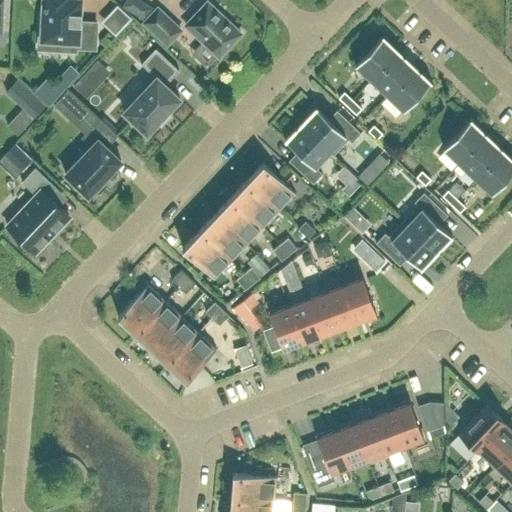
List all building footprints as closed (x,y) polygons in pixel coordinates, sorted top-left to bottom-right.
[(39,12),(38,27),(42,27),(41,38),(76,40),(76,46),(95,48),(96,22),(80,21),(80,11),(79,11),(79,0),(43,0),(43,12),(39,12)] [(185,24),(219,56),(241,32),(207,0),(185,24)] [(144,21),(167,43),(180,29),(157,7),(144,21)] [(370,78),(398,49),(382,34),(355,64),(370,78)] [(160,121),(169,112),(167,110),(179,97),(165,84),(178,69),(155,47),(140,63),(155,76),(123,111),(146,132),(159,119),(160,121)] [(370,78),(387,94),(415,65),(398,49),(370,78)] [(91,84),(102,56),(91,52),(80,79),(91,84)] [(431,80),(415,65),(387,94),(403,109),(431,80)] [(20,110),(30,120),(43,106),(15,80),(5,90),(23,107),(20,110)] [(338,97),(347,105),(352,99),(344,91),(338,97)] [(352,99),(347,105),(356,113),(361,107),(352,99)] [(348,138),(351,142),(361,132),(336,109),(327,117),(316,106),(315,105),(300,122),(333,154),(348,138)] [(443,147),(459,162),(486,133),(470,117),(443,147)] [(106,146),(116,135),(99,119),(82,136),(91,145),(65,172),(88,194),(121,159),(106,146)] [(332,154),(333,154),(300,122),(284,139),(285,139),(297,150),(288,159),(312,182),(322,172),(315,166),(329,151),(332,154)] [(373,124),(367,130),(376,138),(382,132),(373,124)] [(459,162),(475,177),(502,148),(486,133),(459,162)] [(0,151),(17,164),(25,153),(8,140),(0,151)] [(511,170),(511,157),(502,148),(475,177),(491,193),(511,170)] [(294,191),(262,161),(246,179),(278,209),(294,191)] [(7,225),(34,251),(68,215),(47,194),(55,185),(35,166),(21,181),(36,194),(7,225)] [(421,170),(416,176),(424,184),(430,178),(421,170)] [(230,195),(262,226),(278,209),(246,179),(230,195)] [(442,195),(450,203),(456,197),(447,189),(442,195)] [(452,234),(451,233),(450,234),(439,223),(447,214),(423,191),(414,201),(417,204),(403,219),(436,251),(452,234)] [(214,212),(246,243),(262,226),(230,195),(214,212)] [(456,197),(450,203),(459,211),(465,205),(456,197)] [(198,229),(230,259),(246,243),(214,212),(198,229)] [(420,268),(436,251),(403,219),(388,235),(384,231),(375,241),(399,264),(408,255),(420,266),(419,267),(420,268)] [(308,237),(315,230),(304,220),(298,227),(308,237)] [(182,247),(214,277),(230,259),(198,229),(182,247)] [(296,247),(287,236),(280,242),(289,253),(296,247)] [(272,249),(281,260),(289,253),(280,242),(272,249)] [(301,255),(305,265),(313,262),(309,252),(301,255)] [(260,277),(251,266),(243,272),(252,283),(260,277)] [(178,285),(187,275),(180,268),(171,278),(178,285)] [(236,278),(245,289),(252,283),(243,272),(236,278)] [(186,292),(194,282),(187,275),(178,285),(186,292)] [(376,313),(362,275),(342,282),(357,320),(376,313)] [(357,320),(342,282),(324,289),(339,327),(357,320)] [(147,283),(117,315),(135,331),(165,299),(147,283)] [(339,327),(324,289),(306,296),(320,334),(339,327)] [(320,334),(306,296),(287,303),(302,341),(320,334)] [(165,299),(135,331),(151,347),(182,315),(165,299)] [(221,307),(214,300),(204,310),(212,317),(221,307)] [(302,341),(287,303),(268,310),(283,348),(302,341)] [(228,314),(221,307),(212,317),(219,324),(228,314)] [(182,315),(151,347),(168,363),(198,331),(182,315)] [(186,380),(216,348),(198,331),(168,363),(186,380)] [(230,353),(235,364),(253,357),(248,346),(230,353)] [(409,399),(390,406),(404,444),(423,437),(409,399)] [(427,429),(443,424),(443,401),(428,400),(417,404),(427,429)] [(459,415),(444,402),(445,418),(459,415)] [(485,403),(460,431),(478,448),(503,421),(485,403)] [(390,406),(371,413),(386,451),(404,444),(390,406)] [(386,451),(371,413),(353,420),(367,458),(386,451)] [(353,420),(335,427),(349,465),(367,458),(353,420)] [(511,428),(503,421),(478,448),(495,464),(511,446),(511,428)] [(322,451),(307,457),(318,485),(334,479),(331,472),(349,465),(335,427),(316,434),(322,451)] [(511,446),(495,464),(511,480),(511,446)] [(277,475),(232,471),(230,495),(275,499),(277,475)] [(454,472),(448,479),(456,487),(463,481),(454,472)] [(405,489),(418,484),(414,474),(401,479),(405,489)] [(393,489),(390,480),(377,485),(381,494),(393,489)] [(381,494),(377,485),(365,490),(367,496),(372,498),(381,494)] [(305,502),(306,492),(293,491),(292,501),(305,502)] [(485,493),(478,500),(487,507),(493,500),(485,493)] [(228,511),(273,511),(275,499),(230,495),(228,511)] [(493,500),(487,507),(491,511),(497,511),(503,506),(495,498),(493,500)] [(305,511),(305,502),(292,501),(291,511),(305,511)]
